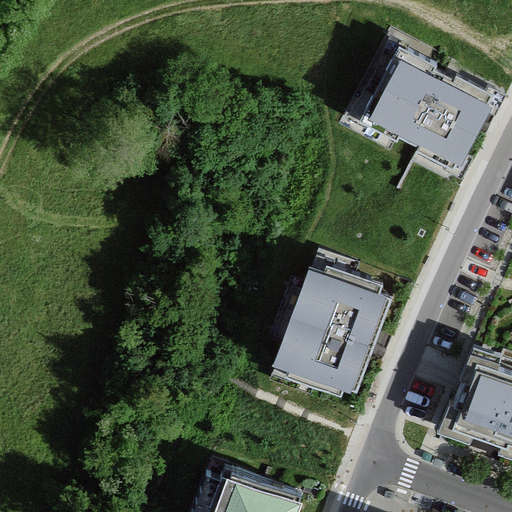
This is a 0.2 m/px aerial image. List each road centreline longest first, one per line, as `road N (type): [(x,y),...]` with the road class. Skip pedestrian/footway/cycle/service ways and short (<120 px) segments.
road 1 (residential): [(511,138),(370,456)]
road 2 (residential): [(511,509),(370,456)]
